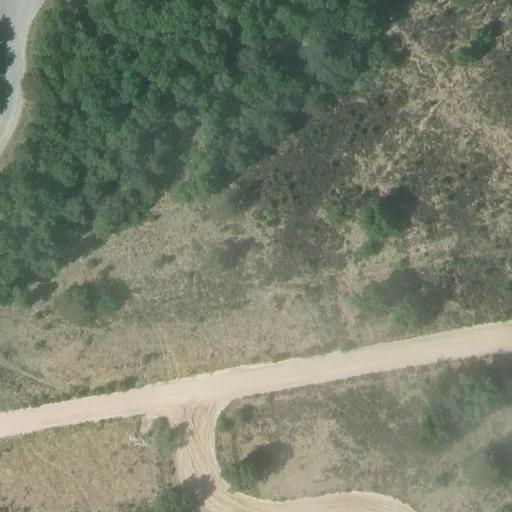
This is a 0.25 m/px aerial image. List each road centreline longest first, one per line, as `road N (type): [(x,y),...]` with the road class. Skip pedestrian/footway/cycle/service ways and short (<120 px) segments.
road 1 (track): [(0,428),(511,343)]
road 2 (unknown): [(230,511),(205,491),(188,395)]
